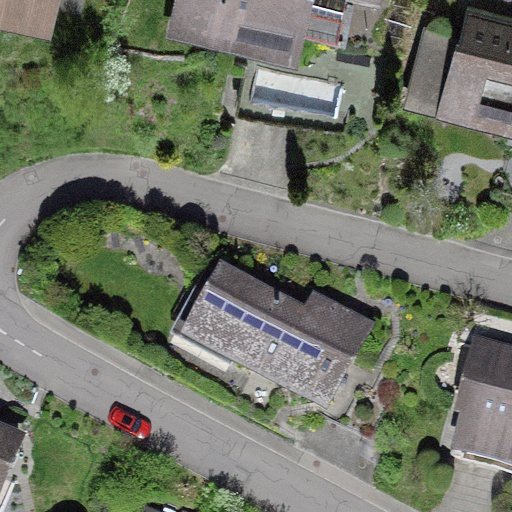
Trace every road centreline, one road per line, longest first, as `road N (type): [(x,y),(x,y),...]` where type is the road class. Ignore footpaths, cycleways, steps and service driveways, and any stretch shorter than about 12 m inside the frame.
road 1 (residential): [(0,222),(33,192),(62,181),(128,179),(511,285)]
road 2 (residential): [(324,511),(0,332)]
